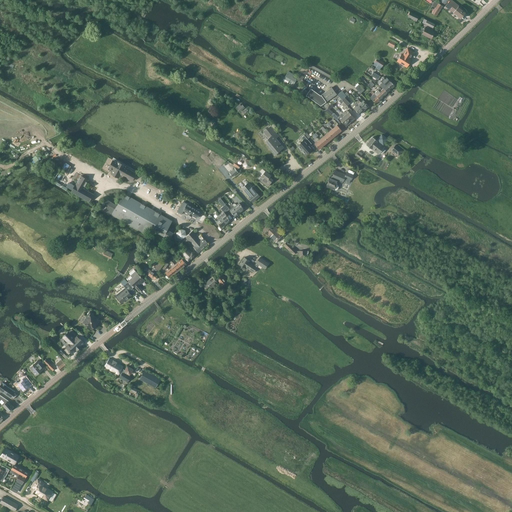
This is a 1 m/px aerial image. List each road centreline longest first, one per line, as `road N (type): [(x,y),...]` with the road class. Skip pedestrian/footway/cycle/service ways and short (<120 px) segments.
road 1 (tertiary): [(0,427),(354,133),(496,0)]
road 2 (unknown): [(219,244),(140,194),(67,164)]
